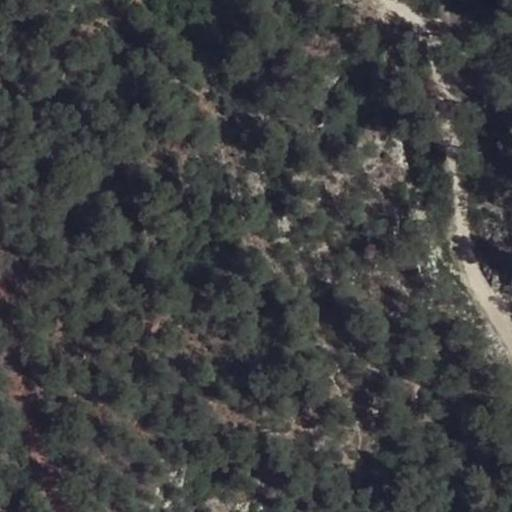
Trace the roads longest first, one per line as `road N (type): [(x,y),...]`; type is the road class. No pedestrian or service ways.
road 1 (track): [(511,356),(466,274),(448,92),(433,32),(395,0)]
road 2 (track): [(62,511),(0,322)]
